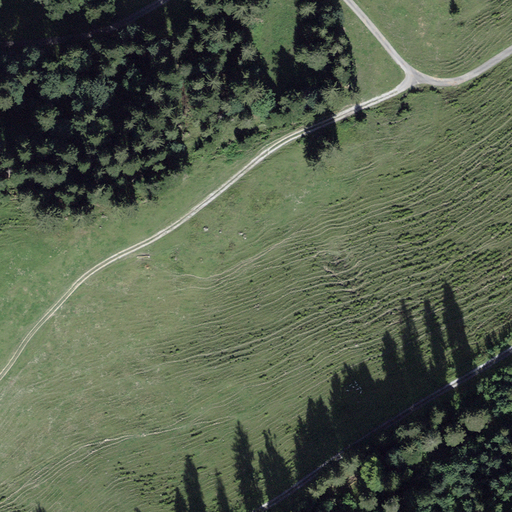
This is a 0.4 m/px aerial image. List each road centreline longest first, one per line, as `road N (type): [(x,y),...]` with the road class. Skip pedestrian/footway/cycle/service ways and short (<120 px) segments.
road 1 (track): [(415,76),(274,146),(164,231),(91,270)]
road 2 (track): [(511,349),(253,511)]
road 3 (track): [(347,0),(415,76),(450,82),(511,49)]
road 4 (track): [(0,42),(98,29),(158,0)]
road 5 (track): [(0,372),(91,270)]
